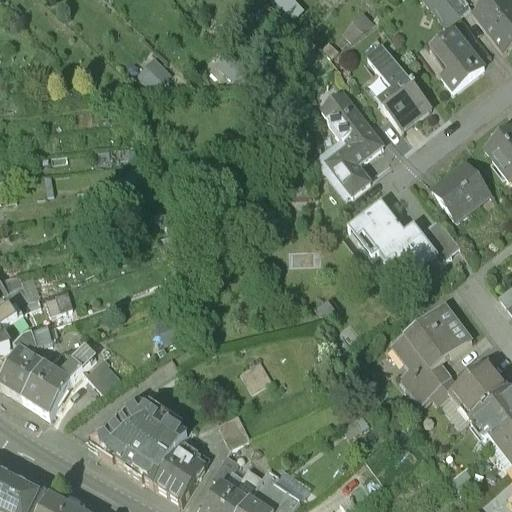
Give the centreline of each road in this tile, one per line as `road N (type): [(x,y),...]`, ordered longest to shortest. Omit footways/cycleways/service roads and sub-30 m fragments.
road 1 (residential): [(511,101),(391,196)]
road 2 (tertiary): [(0,441),(128,511)]
